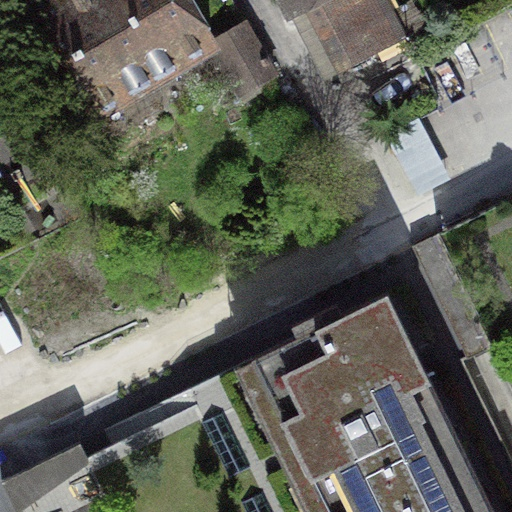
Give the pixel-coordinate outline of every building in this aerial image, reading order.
[(212,40),(188,0),(23,0),(90,113),(209,43),(212,41),(212,40)] [(409,53),(381,0),(273,0),(323,97),(409,53)] [(275,73),(245,22),(212,40),(212,41),(209,43),(239,94),(275,73)] [(511,221),(481,236),(511,299),(511,221)] [(495,511),(387,290),(341,313),(336,302),(292,323),(297,335),(104,430),(111,444),(87,456),(80,441),(1,480),(16,511),(495,511)]
